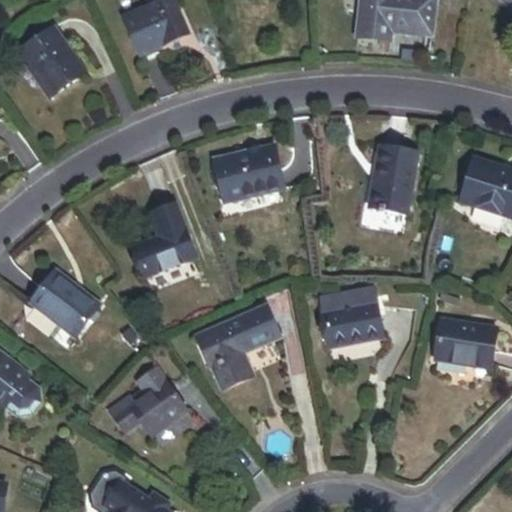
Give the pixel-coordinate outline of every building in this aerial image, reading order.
[(145,55),(191,34),(176,0),(168,0),(154,6),(128,18),(145,55)] [(392,31),(434,36),(437,0),(362,0),(359,37),(391,40),(392,31)] [(55,97),(88,75),(57,29),(24,51),(33,64),(30,67),(41,83),(45,81),(55,97)] [(30,67),(33,64),(24,51),(21,53),(30,67)] [(51,99),(55,97),(45,81),(41,83),(51,99)] [(367,206),(404,212),(414,151),(376,145),(367,206)] [(229,202),(283,188),(272,146),(219,159),(229,202)] [(225,203),(229,202),(219,159),(214,160),(225,203)] [(458,199),(511,215),(511,172),(470,160),(458,199)] [(148,282),(197,263),(185,232),(136,250),(148,282)] [(36,304),(80,339),(104,309),(60,274),(36,304)] [(130,294),(121,281),(107,292),(116,304),(130,294)] [(387,340),(377,287),(319,298),(329,351),(387,340)] [(221,386),(249,373),(240,354),(275,338),(262,309),(199,338),(221,386)] [(436,357),(489,365),(495,326),(441,318),(436,357)] [(0,405),(4,409),(26,381),(30,376),(0,353),(0,405)] [(127,410),(163,383),(150,366),(128,382),(134,390),(124,398),(122,395),(101,410),(118,433),(135,421),(127,410)] [(221,386),(223,391),(252,378),(249,373),(221,386)] [(26,381),(4,409),(16,419),(31,417),(39,404),(38,390),(26,381)] [(148,438),(184,412),(163,383),(127,410),(135,421),(148,438)] [(166,511),(163,509),(149,500),(121,482),(106,505),(112,509),(110,511),(166,511)] [(163,509),(168,502),(154,493),(149,500),(163,509)]
